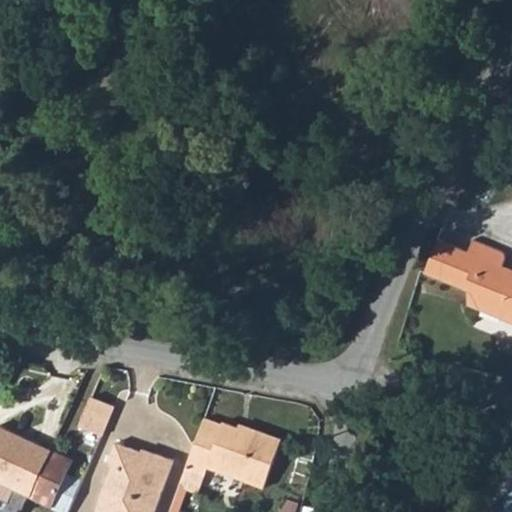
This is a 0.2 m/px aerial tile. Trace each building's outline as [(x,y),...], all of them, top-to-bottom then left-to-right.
[(471,294),(473,295),(476,313),(511,327),(511,284),(499,279),(503,269),(506,260),(500,254),(471,242),(466,254),(436,241),(422,274),(471,294)] [(499,279),(511,284),(511,272),(503,269),(499,279)] [(466,308),(476,313),(473,295),(471,294),(466,308)] [(81,427),(103,437),(115,409),(93,400),(81,427)] [(188,467),(208,474),(211,466),(266,487),(284,440),(250,427),(249,430),(227,422),(225,424),(207,417),(188,467)] [(11,432),(1,428),(0,429),(0,483),(18,491),(12,504),(8,511),(24,511),(31,498),(62,511),(70,511),(83,482),(70,475),(76,461),(11,432)] [(95,506),(97,511),(156,511),(173,465),(153,458),(148,460),(111,447),(105,466),(107,472),(95,506)] [(487,511),(511,511),(511,483),(503,479),(487,511)] [(0,498),(12,504),(18,491),(0,483),(0,498)]
